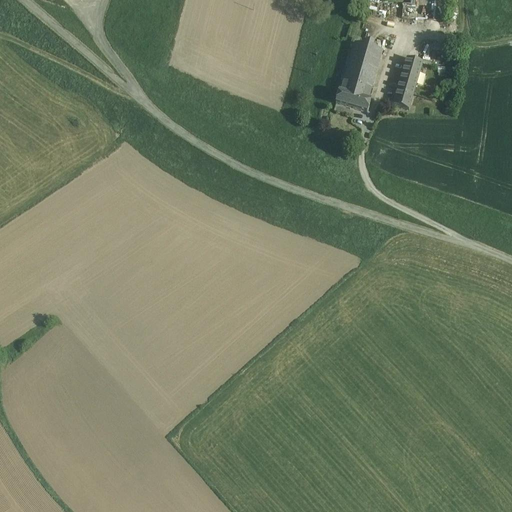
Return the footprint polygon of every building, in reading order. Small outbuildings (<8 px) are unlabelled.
[(401,5),(401,21),(435,23),(436,0),(408,0),(408,5),(401,5)] [(356,46),(344,85),(371,93),(382,54),(356,46)] [(422,66),(407,61),(393,107),(409,112),(422,66)] [(344,85),(341,95),(368,103),(371,93),(344,85)] [(367,115),(371,103),(368,103),(341,95),(339,94),(335,106),(367,115)]
